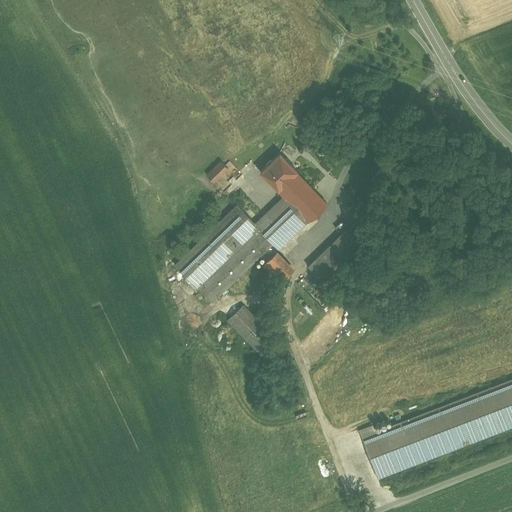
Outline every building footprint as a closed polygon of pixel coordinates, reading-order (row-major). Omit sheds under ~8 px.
[(280,152),(260,171),(278,189),(296,171),(297,170),(280,152)] [(221,160),(207,174),(214,181),(228,167),(221,160)] [(296,171),(278,189),(284,195),(308,219),(309,220),(327,202),(296,171)] [(255,223),(260,229),(199,288),(212,301),(273,242),(278,248),(308,219),(284,195),(255,223)] [(237,205),(176,264),(199,288),(260,229),(255,223),(237,205)] [(364,212),(308,265),(324,282),(380,228),(364,212)] [(290,273),(272,255),(263,263),(281,282),(290,273)] [(277,341),(243,305),(228,319),(263,355),(277,341)] [(344,307),(328,321),(341,337),(358,323),(344,307)] [(511,379),(363,433),(379,478),(511,430),(511,379)]
